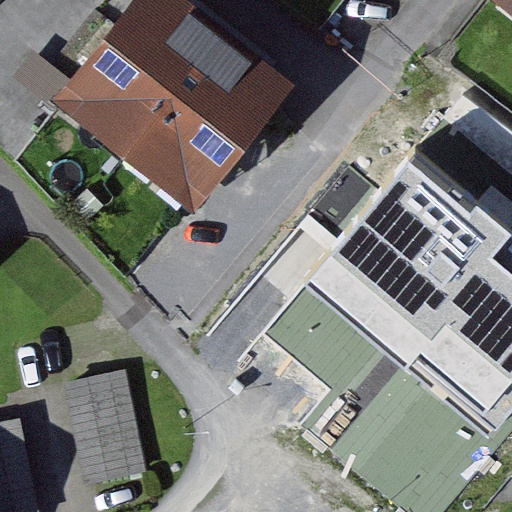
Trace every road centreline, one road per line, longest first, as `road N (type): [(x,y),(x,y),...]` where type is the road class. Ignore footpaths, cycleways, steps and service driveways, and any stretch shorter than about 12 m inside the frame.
road 1 (residential): [(171,511),(202,483),(222,440),(218,404),(0,163)]
road 2 (residential): [(448,0),(198,302)]
